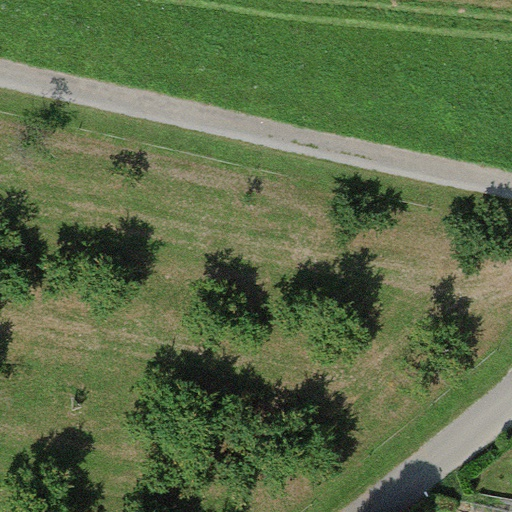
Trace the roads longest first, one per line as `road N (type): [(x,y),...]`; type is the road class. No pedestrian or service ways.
road 1 (track): [(0,68),(511,190)]
road 2 (residential): [(376,511),(511,396)]
